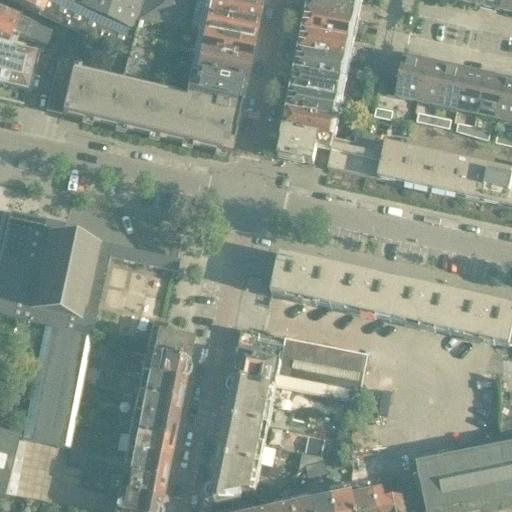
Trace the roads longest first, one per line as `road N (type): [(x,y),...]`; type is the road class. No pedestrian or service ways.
road 1 (residential): [(245,196),(188,511)]
road 2 (residential): [(511,70),(387,43),(394,1),(511,26)]
road 3 (residential): [(245,196),(511,257)]
road 4 (residential): [(0,141),(245,196)]
road 5 (residential): [(280,0),(245,196)]
